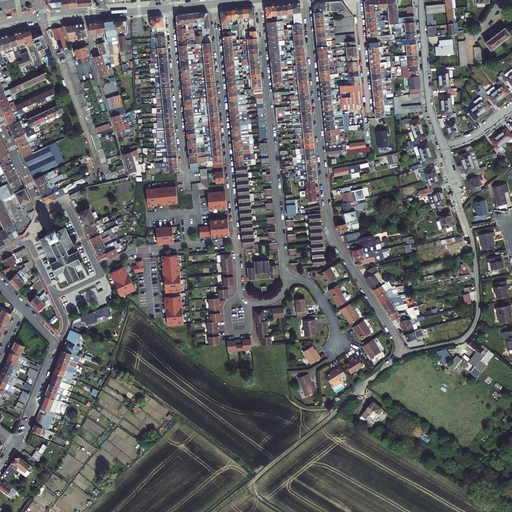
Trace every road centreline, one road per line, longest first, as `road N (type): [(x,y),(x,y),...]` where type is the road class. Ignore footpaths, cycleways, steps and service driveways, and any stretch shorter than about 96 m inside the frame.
road 1 (residential): [(404,352),(328,225),(305,0)]
road 2 (residential): [(284,278),(258,0)]
road 3 (residential): [(441,148),(470,234),(477,317),(455,342),(404,352)]
road 4 (residential): [(213,4),(235,241)]
road 5 (residential): [(98,268),(69,206),(41,210),(0,121)]
road 6 (residential): [(168,8),(186,188)]
road 7 (residential): [(418,0),(426,98),(441,148)]
